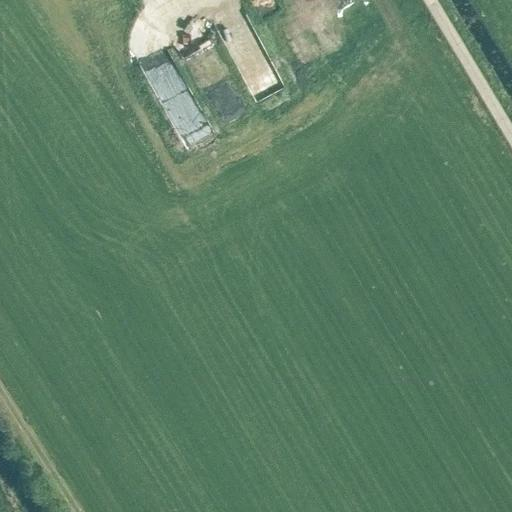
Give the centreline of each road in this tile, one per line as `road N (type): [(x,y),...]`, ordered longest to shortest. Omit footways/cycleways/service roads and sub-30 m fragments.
road 1 (track): [(422,0),(511,147)]
road 2 (track): [(77,511),(0,389)]
